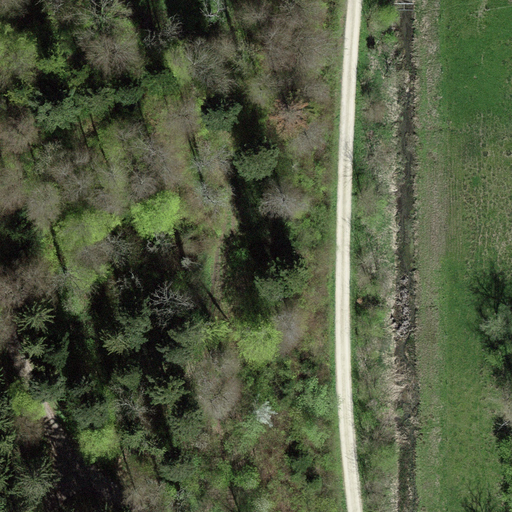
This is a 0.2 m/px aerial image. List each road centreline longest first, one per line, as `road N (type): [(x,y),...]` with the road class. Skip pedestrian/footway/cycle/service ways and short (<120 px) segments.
road 1 (track): [(361,511),(351,59),(358,0)]
road 2 (track): [(0,293),(66,455),(142,511)]
